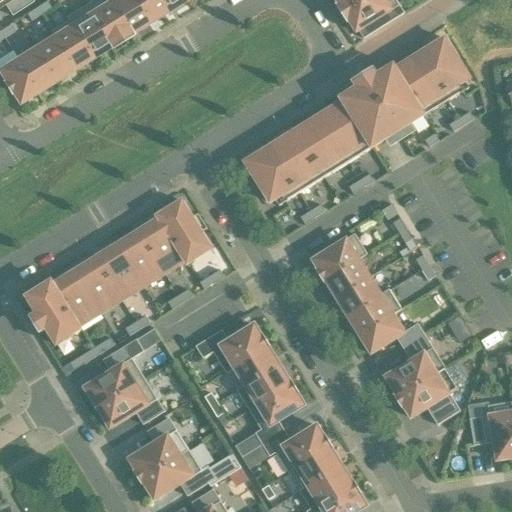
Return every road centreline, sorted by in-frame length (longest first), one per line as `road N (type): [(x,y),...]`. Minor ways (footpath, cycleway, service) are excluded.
road 1 (residential): [(194,149),(413,507)]
road 2 (residential): [(263,0),(10,153)]
road 3 (residential): [(194,149),(322,73),(325,56),(290,0)]
road 4 (residential): [(0,270),(194,149)]
road 5 (residential): [(114,511),(51,405)]
